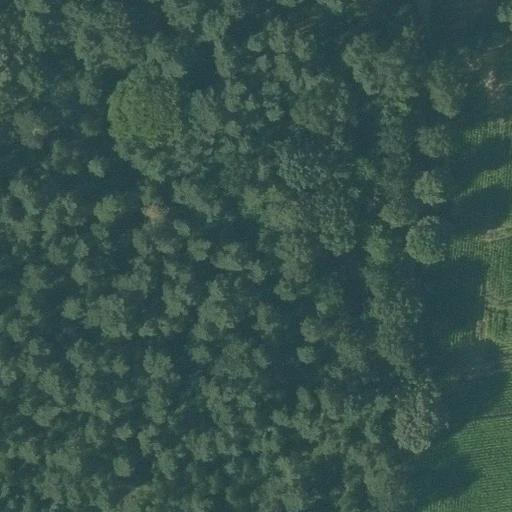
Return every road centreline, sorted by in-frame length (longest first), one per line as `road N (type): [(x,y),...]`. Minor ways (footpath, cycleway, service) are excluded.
road 1 (unclassified): [(424,0),(402,366)]
road 2 (track): [(402,366),(393,511)]
